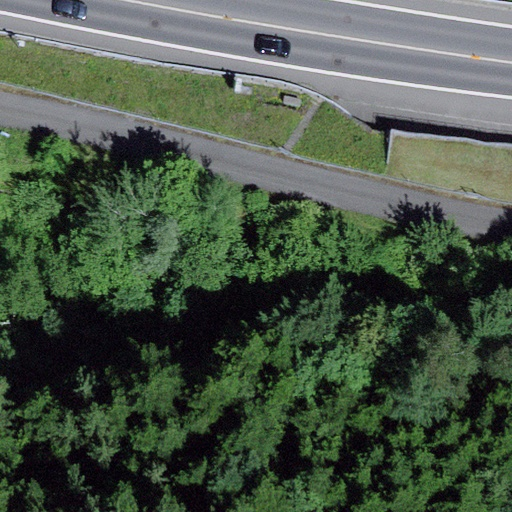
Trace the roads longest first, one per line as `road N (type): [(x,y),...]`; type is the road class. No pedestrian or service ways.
road 1 (track): [(511,224),(0,113)]
road 2 (trunk): [(511,62),(111,0)]
